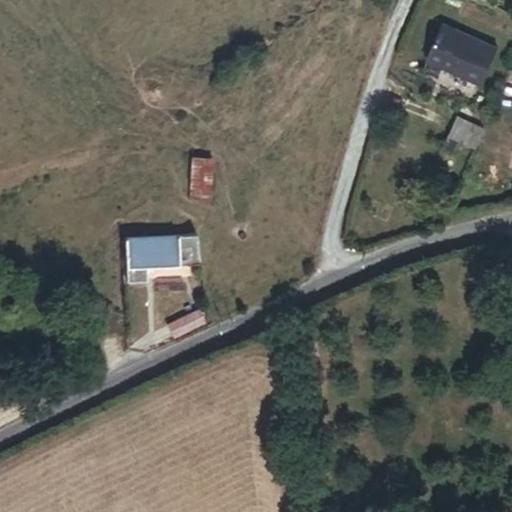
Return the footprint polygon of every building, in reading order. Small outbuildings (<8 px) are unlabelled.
[(485,77),(501,40),(446,16),(430,53),(485,77)] [(477,144),(484,128),(458,116),(450,133),(477,144)] [(195,196),(213,198),(218,156),(200,154),(195,196)] [(129,233),(132,277),(152,276),(151,267),(157,266),(157,261),(201,258),(199,228),(129,233)] [(207,316),(201,305),(171,320),(177,332),(207,316)]
